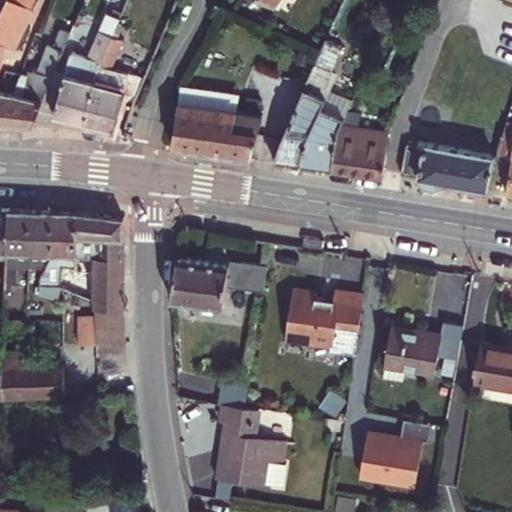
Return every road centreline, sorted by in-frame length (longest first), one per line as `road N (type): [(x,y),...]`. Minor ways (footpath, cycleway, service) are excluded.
road 1 (primary): [(144,176),(511,232)]
road 2 (tertiary): [(173,511),(150,372),(144,176)]
road 3 (unclassified): [(202,0),(154,102),(144,176)]
road 4 (primary): [(0,164),(144,176)]
